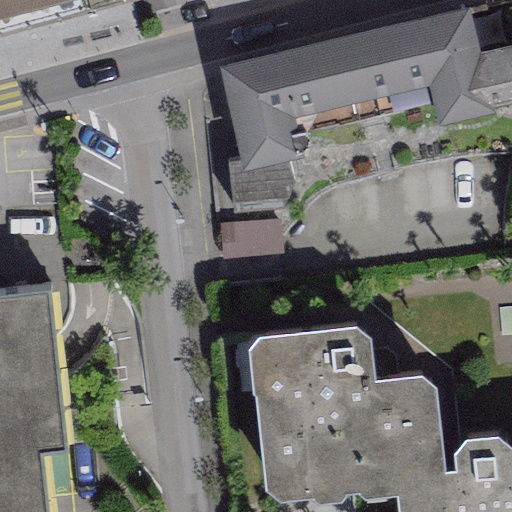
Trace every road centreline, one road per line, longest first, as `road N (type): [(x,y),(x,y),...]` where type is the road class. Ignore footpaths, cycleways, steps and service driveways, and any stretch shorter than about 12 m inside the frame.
road 1 (residential): [(423,243),(306,263),(160,270)]
road 2 (residential): [(185,511),(160,270)]
road 3 (primary): [(365,0),(135,63)]
road 4 (residential): [(160,270),(135,63)]
road 5 (primary): [(135,63),(0,96)]
